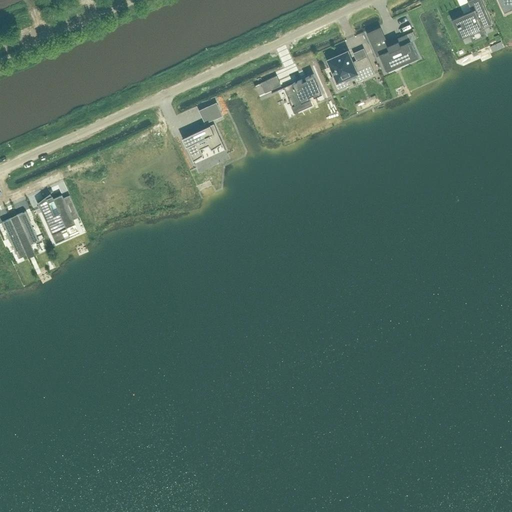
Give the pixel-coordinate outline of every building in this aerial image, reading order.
[(474,12),(454,20),(461,37),(469,33),(472,41),(485,35),(482,28),(490,24),(479,0),(472,0),(469,1),(474,12)] [(511,0),(501,0),(506,9),(511,5),(511,0)] [(395,65),(394,62),(405,57),(407,63),(418,58),(410,41),(409,42),(406,35),(397,39),(398,41),(388,45),(387,43),(378,48),(375,41),(384,37),(380,28),(367,34),(377,55),(379,53),(386,69),(395,65)] [(347,52),(329,60),(334,70),(333,71),(334,73),(335,73),(336,76),(332,77),(337,90),(347,86),(344,78),(357,72),(361,80),(374,74),(366,56),(352,62),(347,52)] [(292,107),(310,99),(309,97),(313,95),(314,97),(315,97),(322,94),(323,94),(314,74),(306,77),(307,80),(303,82),(302,79),(284,87),(284,88),(289,98),(288,98),(292,107)] [(261,83),(265,93),(271,90),(266,80),(261,83)] [(221,117),(227,115),(221,102),(215,104),(221,117)] [(221,142),(222,142),(214,124),(183,138),(193,162),(194,162),(198,159),(197,157),(202,155),(196,142),(206,138),(206,139),(208,139),(209,138),(213,146),(221,142)] [(37,203),(51,234),(74,224),(72,219),(79,217),(69,195),(63,197),(61,194),(53,198),(52,196),(45,198),(46,199),(37,203)] [(16,215),(2,222),(15,251),(38,240),(25,211),(16,215)]
